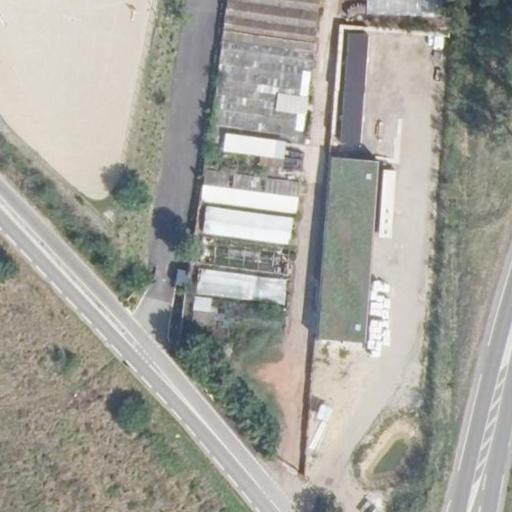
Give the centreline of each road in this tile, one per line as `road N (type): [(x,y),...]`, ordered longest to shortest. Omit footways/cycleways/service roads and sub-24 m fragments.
road 1 (primary): [(144,351),(134,328),(0,186)]
road 2 (primary): [(281,511),(144,351)]
road 3 (primary): [(0,213),(121,342),(144,351)]
road 4 (secondary): [(511,355),(478,498)]
